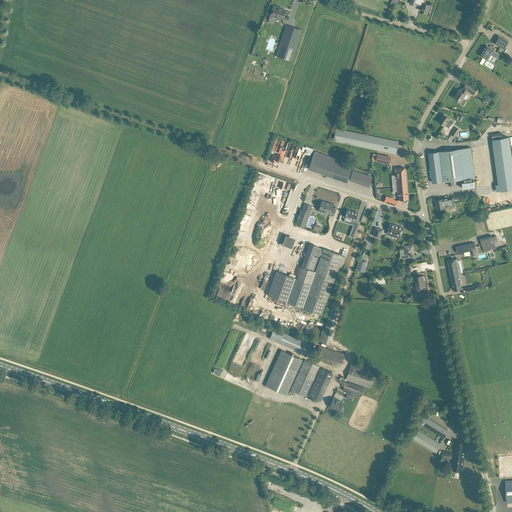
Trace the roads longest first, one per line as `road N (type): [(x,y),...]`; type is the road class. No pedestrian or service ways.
road 1 (secondary): [(0,365),(267,461),(374,511)]
road 2 (track): [(300,178),(0,73)]
road 3 (unclassified): [(492,511),(425,214)]
road 4 (unclassified): [(425,214),(415,142),(468,44)]
road 5 (unclassified): [(468,44),(323,0)]
road 6 (unclassified): [(425,214),(300,178)]
road 7 (unknown): [(415,146),(486,142),(485,189)]
